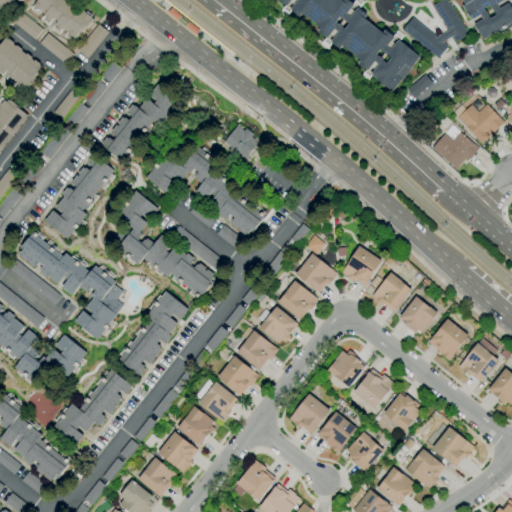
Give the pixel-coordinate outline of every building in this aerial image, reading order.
[(0,0),(19,0),(18,1),(17,0),(12,0),(14,2),(6,7),(4,5),(1,7),(3,11),(0,13),(0,0)] [(72,41),(64,35),(66,33),(62,30),(59,33),(52,27),(56,22),(52,19),(48,24),(41,18),(44,14),(40,11),(38,14),(31,8),(38,0),(65,0),(75,7),(74,9),(76,11),(79,8),(80,9),(81,8),(85,11),(84,12),(84,13),(85,12),(91,16),(90,17),(93,19),(91,22),(93,24),(89,28),(87,27),(85,29),(84,28),(80,34),(78,33),(72,41)] [(392,92),(386,87),(385,87),(375,79),(375,78),(371,75),(370,77),(364,73),(366,71),(357,64),(360,61),(342,46),(339,49),(331,43),(329,45),(323,41),(325,39),(317,32),(320,29),(301,14),(299,17),(291,10),(288,13),(283,9),(285,6),(278,0),(340,0),(342,1),(342,0),(349,0),(353,3),(355,0),(361,5),(358,8),(366,15),(363,19),(382,33),(385,30),(393,36),(395,34),(400,38),(398,41),(419,57),(411,67),(412,68),(400,81),(392,92)] [(437,59),(402,30),(412,17),(436,37),(447,30),(432,5),(440,0),(446,0),(468,35),(455,43),(451,37),(443,42),(447,46),(437,59)] [(482,40),(473,25),(482,19),(479,15),(470,21),(464,11),(465,11),(462,5),(463,4),(460,0),(503,0),(496,5),(499,9),(508,3),(511,9),(511,21),(509,23),(511,27),(498,35),(496,32),(482,40)] [(195,35),(167,13),(171,8),(199,30),(195,35)] [(34,40),(12,22),(21,12),(42,30),(34,40)] [(86,59),(77,51),(97,24),(107,32),(86,59)] [(65,64),(39,44),(47,34),(73,54),(65,64)] [(20,90),(14,85),(16,83),(14,81),(12,84),(5,79),(9,74),(5,71),(2,76),(0,74),(0,43),(5,38),(7,39),(8,38),(14,43),(13,44),(15,46),(16,45),(21,50),(21,51),(25,54),(26,53),(32,57),(31,59),(33,61),(34,60),(40,64),(39,65),(41,67),(33,76),(35,77),(26,88),(24,86),(20,90)] [(108,84),(100,77),(112,62),(120,69),(108,84)] [(414,98),(406,90),(424,74),(431,83),(414,98)] [(90,105),(82,98),(97,80),(105,86),(90,105)] [(121,162),(102,147),(103,145),(101,144),(106,137),(108,139),(108,138),(112,141),(115,137),(112,134),(113,133),(111,131),(122,117),(123,119),(124,118),(128,121),(131,117),(128,114),(129,113),(127,111),(132,105),(133,106),(134,106),(138,109),(146,99),(153,105),(156,101),(149,95),(158,84),(177,99),(165,114),(169,117),(160,128),(152,122),(150,124),(152,125),(141,139),(140,137),(133,146),(135,147),(126,159),(124,158),(121,162)] [(63,120),(53,112),(74,86),(84,94),(63,120)] [(0,99),(1,98),(6,102),(8,100),(9,101),(10,100),(19,107),(18,109),(27,116),(25,118),(26,119),(22,124),(21,124),(19,126),(20,127),(16,133),(14,132),(10,137),(11,138),(7,143),(6,142),(4,145),(5,146),(1,151),(0,150),(0,99)] [(73,128),(64,121),(79,102),(88,110),(73,128)] [(480,144),(477,141),(478,141),(457,118),(471,105),(478,112),(486,104),(501,120),(504,123),(493,133),(489,129),(485,133),(488,137),(480,144)] [(48,160),(39,152),(62,125),(70,132),(48,160)] [(456,170),(431,148),(451,125),(473,144),(473,143),(479,148),(468,160),(466,158),(456,170)] [(245,159),(238,154),(235,158),(227,152),(231,148),(224,142),(236,126),(243,131),(245,129),(253,135),(251,137),(258,142),(245,159)] [(244,235),(238,230),(239,229),(237,228),(236,229),(230,224),(231,223),(230,222),(233,218),(230,215),(226,219),(225,218),(224,219),(218,214),(219,213),(208,204),(214,196),(210,193),(204,201),(194,193),(201,184),(194,178),(195,177),(194,176),(197,172),(193,169),(189,174),(187,173),(179,182),(172,176),(169,180),(177,186),(168,196),(146,178),(151,172),(149,170),(159,157),(160,158),(164,153),(182,167),(185,162),(184,161),(199,143),(218,159),(212,167),(215,169),(214,170),(226,180),(224,183),(234,191),(233,192),(238,195),(239,194),(252,204),(251,206),(264,217),(259,223),(258,223),(253,229),(255,230),(252,233),(250,231),(247,235),(245,234),(244,235)] [(67,240),(44,222),(52,211),(59,217),(62,213),(55,207),(63,197),(62,196),(61,194),(66,188),(68,189),(68,188),(73,191),(76,187),(72,184),(73,183),(71,182),(76,175),(78,177),(79,176),(77,174),(82,168),(84,169),(85,168),(89,171),(91,167),(88,164),(89,163),(87,162),(92,155),(113,170),(110,174),(112,176),(102,189),(100,187),(94,195),(96,196),(86,209),(84,208),(81,211),(86,215),(81,220),(83,222),(73,235),(71,234),(67,240)] [(26,186),(18,179),(37,156),(45,163),(26,186)] [(0,199),(0,178),(8,169),(18,177),(0,199)] [(1,219),(0,218),(0,203),(16,183),(24,190),(1,219)] [(195,299),(188,293),(190,291),(186,287),(184,289),(171,278),(173,276),(170,274),(167,278),(161,273),(159,275),(147,264),(148,263),(142,259),(137,265),(134,262),(132,264),(119,254),(121,252),(117,249),(120,246),(112,239),(118,231),(125,237),(132,229),(116,215),(120,210),(118,208),(128,195),(130,197),(135,191),(158,209),(149,220),(142,215),(139,218),(146,223),(139,233),(142,235),(137,240),(141,243),(145,237),(153,244),(160,235),(170,243),(165,251),(169,254),(174,247),(185,255),(186,253),(194,259),(190,265),(194,268),(196,264),(198,265),(199,263),(206,268),(204,270),(205,271),(207,269),(213,274),(211,277),(212,278),(210,281),(213,283),(209,287),(207,286),(203,292),(204,293),(200,298),(198,296),(195,299)] [(208,228),(189,213),(196,203),(216,219),(208,228)] [(341,219),(336,216),(337,212),(341,209),(345,212),(345,217),(341,219)] [(297,245),(290,239),(301,224),(309,230),(297,245)] [(235,250),(215,234),(223,225),(243,240),(235,250)] [(217,272),(170,235),(178,226),(225,263),(217,272)] [(96,340),(74,322),(82,311),(89,317),(92,313),(85,308),(92,298),(90,296),(94,291),(90,288),(86,293),(78,287),(71,296),(61,287),(67,280),(63,277),(57,285),(46,276),(45,278),(38,272),(40,271),(39,270),(41,266),(38,263),(35,267),(34,266),(32,268),(18,256),(20,254),(19,254),(22,250),(20,248),(32,233),(34,234),(37,231),(39,233),(38,234),(43,238),(42,240),(45,243),(47,241),(60,252),(59,254),(62,257),(65,253),(71,258),(72,256),(85,266),(84,268),(89,272),(94,266),(98,269),(100,267),(111,276),(110,278),(114,282),(112,284),(122,292),(116,300),(122,305),(115,314),(116,315),(111,321),(113,322),(103,335),(101,334),(96,340)] [(272,277),(264,270),(286,242),(294,249),(272,277)] [(364,286),(354,280),(352,282),(346,278),(346,277),(341,273),(346,266),(345,265),(358,246),(381,262),(367,284),(366,283),(364,286)] [(337,257),(336,249),(345,247),(346,256),(337,257)] [(318,294),(314,291),(314,290),(294,275),(311,254),(336,274),(332,279),(327,286),(325,284),(318,294)] [(53,306),(7,269),(14,259),(61,296),(53,306)] [(393,312),(383,304),(381,306),(375,301),(375,300),(371,297),(390,273),(401,282),(411,290),(393,312)] [(376,288),(369,284),(375,276),(381,280),(376,288)] [(299,320),(277,303),(294,281),(318,299),(309,310),(308,309),(299,320)] [(36,328),(0,299),(0,284),(43,319),(36,328)] [(249,307),(240,300),(251,286),(260,293),(249,307)] [(138,376),(118,360),(120,357),(119,356),(130,342),(131,343),(137,336),(135,335),(146,322),(147,323),(150,320),(145,317),(150,311),(148,309),(158,296),(160,297),(165,292),(187,309),(179,321),(172,315),(169,318),(176,324),(168,334),(170,335),(164,344),(159,341),(156,344),(162,348),(149,365),(143,361),(140,364),(145,368),(138,376)] [(414,334),(402,325),(403,323),(398,319),(415,297),(429,307),(437,313),(430,322),(431,322),(421,334),(417,331),(414,334)] [(231,330),(223,323),(238,304),(246,311),(231,330)] [(35,384),(31,381),(30,383),(17,372),(18,370),(14,367),(19,361),(14,357),(13,358),(0,348),(1,346),(0,345),(0,305),(2,307),(1,309),(2,309),(0,311),(0,314),(2,316),(6,312),(7,313),(8,311),(14,317),(13,318),(24,327),(18,334),(21,337),(27,330),(37,337),(35,339),(36,340),(31,347),(44,358),(52,349),(60,355),(63,351),(55,345),(64,334),(86,353),(81,359),(84,361),(72,374),(70,373),(66,377),(51,364),(35,384)] [(278,344),(268,336),(258,328),(264,320),(265,320),(276,307),(298,324),(293,331),(292,330),(288,336),(290,337),(285,343),(281,340),(278,344)] [(447,361),(440,355),(440,354),(437,352),(437,351),(427,343),(433,336),(446,319),(468,336),(447,361)] [(213,352),(204,345),(219,326),(228,333),(213,352)] [(259,370),(256,367),(256,368),(236,353),(253,331),(273,346),(278,349),(272,357),(271,356),(268,360),(267,359),(259,370)] [(480,383),(469,374),(468,376),(461,371),(462,371),(457,367),(476,343),(477,344),(481,338),(496,350),(492,356),(498,361),(480,383)] [(505,360),(499,355),(504,348),(510,353),(505,360)] [(198,370),(190,364),(202,350),(209,356),(198,370)] [(347,388),(325,371),(341,351),(345,354),(348,350),(355,355),(354,357),(365,365),(363,367),(363,368),(347,388)] [(240,396),(217,378),(233,356),(258,375),(249,387),(248,386),(240,396)] [(181,393),(173,386),(187,368),(195,374),(181,393)] [(511,404),(511,406),(506,402),(504,406),(497,401),(499,399),(493,395),(493,396),(487,391),(504,368),(511,375),(511,404)] [(74,446),(52,428),(57,422),(55,421),(65,408),(67,409),(71,404),(79,410),(86,401),(83,399),(90,391),(92,393),(98,386),(96,385),(107,371),(108,372),(111,369),(130,384),(130,385),(132,386),(126,393),(125,392),(124,393),(120,390),(117,393),(121,397),(120,398),(122,399),(110,413),(108,412),(107,413),(104,410),(101,414),(105,417),(104,418),(105,419),(101,425),(99,424),(98,425),(94,422),(86,432),(79,426),(76,430),(83,435),(74,446)] [(374,410),(352,393),(371,369),(381,376),(382,375),(394,384),(387,393),(374,410)] [(221,423),(197,403),(207,391),(208,391),(215,382),(237,400),(228,410),(230,412),(225,419),(225,418),(221,423)] [(159,419),(151,413),(170,389),(178,396),(159,419)] [(404,431),(383,415),(400,391),(412,401),(413,400),(419,405),(416,409),(419,412),(411,423),(410,423),(404,431)] [(49,481),(43,476),(44,475),(43,474),(41,475),(35,470),(36,468),(35,468),(39,464),(35,461),(32,465),(31,464),(29,465),(23,460),(24,459),(13,450),(19,443),(15,440),(10,447),(0,439),(0,437),(6,430),(0,425),(0,421),(2,418),(0,416),(0,396),(3,393),(23,409),(20,413),(21,413),(18,417),(20,418),(22,416),(37,429),(36,431),(42,435),(39,439),(55,452),(60,456),(61,453),(68,459),(67,461),(69,463),(57,479),(54,477),(52,480),(51,480),(49,481)] [(310,435),(301,427),(299,429),(293,424),(293,423),(288,419),(294,412),(293,412),(308,394),(329,411),(316,427),(317,427),(313,432),(313,431),(310,435)] [(199,446),(177,428),(182,421),(178,417),(179,417),(179,416),(180,416),(181,415),(181,414),(182,413),(182,412),(182,411),(182,410),(182,409),(183,409),(183,408),(183,407),(183,406),(184,406),(184,405),(185,405),(185,404),(186,404),(186,403),(187,403),(188,402),(194,407),(194,406),(203,414),(204,413),(214,421),(209,428),(211,430),(199,446)] [(336,454),(328,448),(329,447),(325,445),(326,444),(316,436),(318,434),(335,412),(356,429),(341,448),(341,447),(336,454)] [(141,443),(133,436),(149,417),(156,423),(141,443)] [(455,467),(452,464),(452,465),(431,448),(448,427),(473,447),(469,453),(464,459),(462,458),(455,467)] [(182,473),(174,467),(175,467),(158,453),(174,432),(194,448),(197,450),(190,460),(192,462),(187,468),(187,467),(182,473)] [(365,470),(360,466),(359,468),(350,461),(350,462),(346,458),(349,454),(345,451),(354,440),(355,441),(362,432),(370,439),(383,451),(365,470)] [(127,460),(119,454),(130,439),(139,446),(127,460)] [(408,449),(403,445),(408,439),(413,442),(408,449)] [(428,490),(404,470),(405,470),(399,466),(401,464),(401,462),(404,458),(406,458),(407,456),(412,461),(422,449),(444,467),(435,478),(437,479),(428,490)] [(13,475),(0,464),(0,451),(1,450),(20,465),(13,475)] [(109,483),(101,477),(116,458),(124,465),(109,483)] [(160,497),(138,479),(147,467),(155,458),(178,477),(170,487),(168,486),(160,497)] [(257,501),(236,485),(254,461),(259,464),(259,463),(266,468),(264,471),(274,479),(257,501)] [(398,507),(396,505),(376,490),(387,476),(386,476),(392,467),(413,483),(410,487),(413,489),(408,496),(407,495),(398,507)] [(40,496),(21,481),(28,472),(47,488),(40,496)] [(91,506),(83,499),(98,480),(106,487),(91,506)] [(128,511),(119,504),(123,499),(119,496),(131,480),(158,501),(149,511),(128,511)] [(289,511),(262,511),(258,508),(271,491),(274,486),(275,487),(277,484),(286,492),(288,489),(294,494),(294,495),(299,499),(293,507),(289,511)] [(353,511),(352,511),(368,490),(392,508),(388,511),(353,511)] [(25,511),(15,511),(3,502),(11,493),(29,508),(25,511)] [(507,498),(511,502),(511,511),(492,511),(497,507),(500,510),(502,509),(500,507),(507,498)] [(86,511),(73,511),(81,503),(88,510),(86,511)] [(295,511),(303,503),(314,511),(295,511)]
